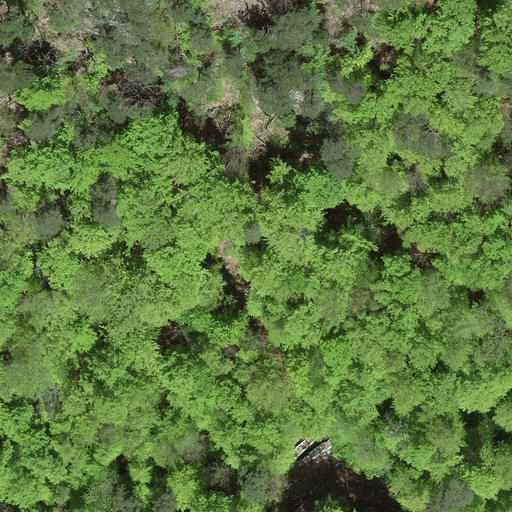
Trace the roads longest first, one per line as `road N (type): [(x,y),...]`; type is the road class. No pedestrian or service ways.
road 1 (track): [(292,473),(95,495),(0,485)]
road 2 (track): [(292,473),(403,459),(511,469)]
road 3 (track): [(444,511),(292,473)]
